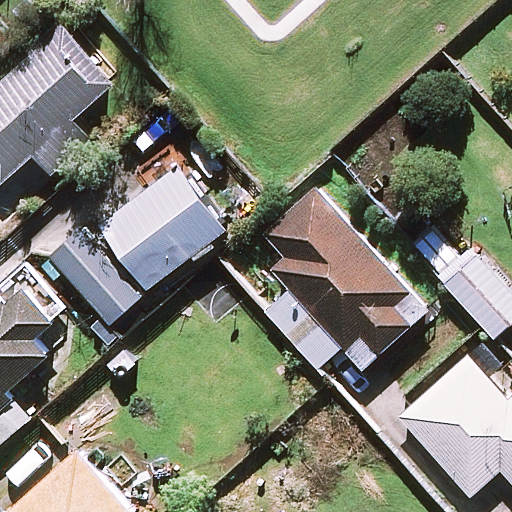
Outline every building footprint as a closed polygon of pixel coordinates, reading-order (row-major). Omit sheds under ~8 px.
[(121,82),(66,25),(0,89),(0,175),(9,184),(39,154),(59,174),(96,138),(80,122),(121,82)] [(96,236),(89,227),(57,253),(114,323),(157,288),(234,226),(185,164),(108,227),(139,266),(128,275),(96,236)] [(434,309),(322,188),(269,237),(304,274),(269,307),(325,368),(350,345),(371,368),(434,309)] [(511,326),(511,289),(481,255),(451,282),(501,337),(511,326)] [(70,314),(30,265),(0,289),(0,449),(37,419),(14,392),(59,355),(43,336),(70,314)] [(511,398),(475,356),(407,417),(476,495),(507,468),(511,474),(511,398)] [(14,511),(140,511),(85,450),(14,511)]
